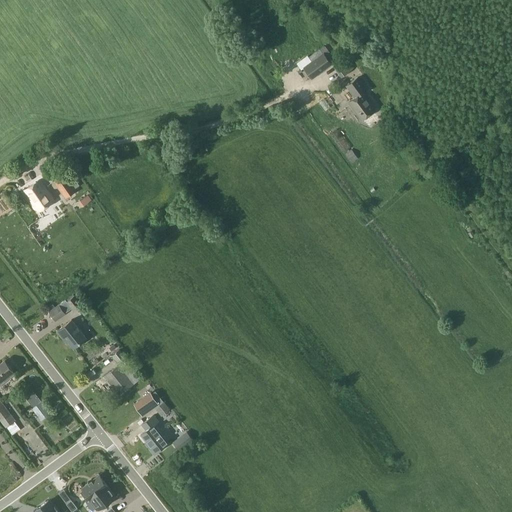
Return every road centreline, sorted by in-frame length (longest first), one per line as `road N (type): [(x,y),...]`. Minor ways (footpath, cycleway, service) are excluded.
road 1 (track): [(0,183),(47,159),(190,131),(289,95)]
road 2 (tertiary): [(99,434),(0,307)]
road 3 (track): [(378,219),(289,95)]
road 4 (unclassified): [(0,504),(99,434)]
